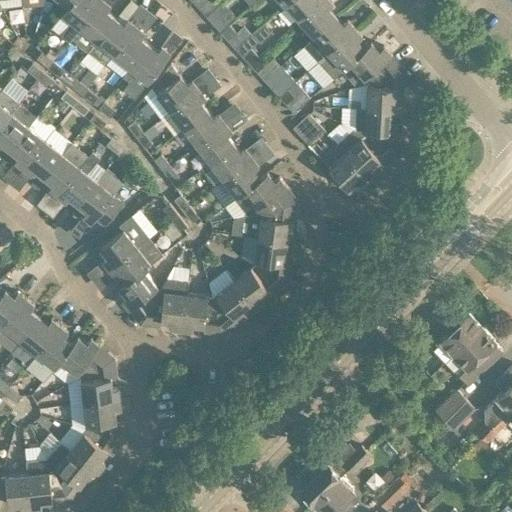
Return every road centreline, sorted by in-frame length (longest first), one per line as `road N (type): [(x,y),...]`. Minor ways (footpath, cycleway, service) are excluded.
road 1 (tertiary): [(229,479),(511,177)]
road 2 (residential): [(317,216),(300,167),(184,35),(139,0)]
road 3 (residential): [(138,360),(203,368),(257,341),(307,287),(320,238),(317,216)]
road 4 (residential): [(138,360),(0,211)]
road 5 (residential): [(317,216),(362,216),(382,207),(410,157),(415,91)]
road 6 (residential): [(75,511),(109,489),(136,431),(138,360)]
road 7 (unclassified): [(511,118),(400,4)]
